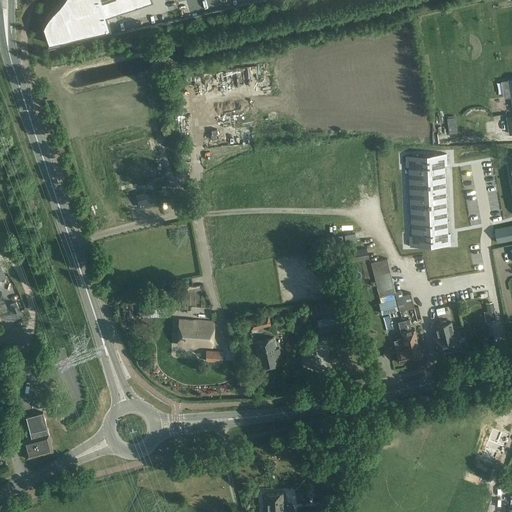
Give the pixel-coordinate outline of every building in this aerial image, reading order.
[(152,0),(62,0),(61,3),(59,5),(57,7),(55,9),(53,11),(52,13),(51,14),(50,15),(49,16),(48,17),(47,18),(46,20),(45,21),(45,22),(44,24),(44,25),(43,26),(47,40),(48,44),(111,29),(106,15),(152,0)] [(511,79),(502,81),(504,98),(511,96),(511,79)] [(426,155),(427,165),(447,164),(446,154),(426,155)] [(427,165),(426,155),(406,155),(406,166),(427,165)] [(447,165),(447,164),(427,165),(427,175),(447,174),(445,174),(444,165),(447,165)] [(407,176),(427,175),(427,165),(406,166),(409,166),(409,176),(407,176)] [(427,185),(448,184),(445,184),(445,175),(447,175),(447,174),(427,175),(427,185)] [(407,186),(427,185),(427,175),(407,176),(409,176),(410,186),(407,186)] [(446,194),(445,185),(448,185),(448,184),(427,185),(428,195),(448,194),(446,194)] [(427,185),(407,186),(410,186),(410,196),(408,196),(428,195),(427,185)] [(153,191),(137,196),(140,207),(156,203),(153,191)] [(428,195),(428,205),(449,204),(446,204),(446,195),(448,195),(448,194),(428,195)] [(428,195),(408,196),(410,196),(411,206),(408,206),(428,205),(428,195)] [(446,214),(446,205),(449,205),(449,204),(428,205),(429,215),(449,214),(446,214)] [(429,215),(428,205),(408,206),(411,206),(411,216),(409,216),(429,215)] [(449,215),(449,214),(429,215),(429,225),(449,224),(447,224),(447,215),(449,215)] [(429,215),(409,216),(411,216),(412,226),(409,226),(429,225),(429,215)] [(449,224),(429,225),(430,235),(450,234),(447,234),(447,225),(449,225),(449,224)] [(430,235),(429,225),(409,226),(412,226),(412,236),(410,236),(430,235)] [(511,225),(495,229),(498,243),(511,239),(511,225)] [(356,242),(355,233),(336,236),(338,246),(356,242)] [(450,245),(450,236),(450,234),(430,235),(430,246),(450,245)] [(430,235),(410,236),(410,244),(410,247),(430,246),(430,235)] [(346,252),(348,262),(368,259),(366,248),(346,252)] [(398,264),(407,262),(404,251),(395,253),(398,264)] [(395,293),(387,259),(371,262),(379,296),(395,293)] [(478,277),(480,290),(489,289),(487,276),(478,277)] [(432,287),(436,307),(460,302),(459,297),(468,295),(465,281),(432,287)] [(410,293),(402,295),(401,291),(395,293),(399,311),(413,307),(417,322),(410,293)] [(400,320),(395,300),(379,303),(382,314),(390,312),(392,322),(400,320)] [(10,305),(14,314),(20,311),(17,302),(10,305)] [(146,317),(159,317),(158,307),(146,307),(146,317)] [(249,320),(251,330),(271,325),(268,313),(260,315),(261,317),(249,320)] [(316,320),(319,336),(351,330),(348,314),(316,320)] [(272,319),(273,326),(283,324),(282,317),(272,319)] [(177,346),(212,348),(215,321),(179,318),(177,346)] [(413,349),(415,359),(423,357),(419,344),(415,328),(412,329),(409,319),(404,320),(406,327),(405,328),(408,339),(409,342),(410,341),(412,350),(413,349)] [(454,330),(455,333),(454,333),(451,322),(446,323),(445,319),(438,321),(439,325),(435,326),(437,337),(434,338),(438,353),(461,347),(461,345),(467,344),(463,328),(454,330)] [(408,339),(405,328),(400,329),(402,338),(394,341),(397,350),(396,350),(400,363),(415,359),(413,349),(412,350),(410,341),(409,342),(408,339)] [(255,342),(261,369),(279,365),(273,338),(255,342)] [(205,362),(222,363),(223,351),(206,350),(205,362)] [(26,416),(31,438),(21,440),(26,459),(53,452),(43,412),(26,416)] [(501,458),(510,435),(490,428),(482,450),(483,450),(482,453),(481,453),(478,461),(492,466),(495,458),(494,458),(495,456),(496,455),(501,458)] [(380,436),(375,435),(371,446),(377,448),(380,436)] [(325,467),(348,468),(349,460),(326,459),(325,467)] [(293,511),(293,505),(285,505),(285,493),(264,494),(264,511),(293,511)]
